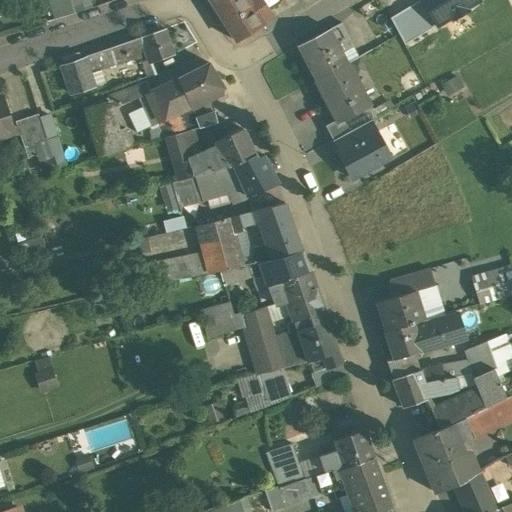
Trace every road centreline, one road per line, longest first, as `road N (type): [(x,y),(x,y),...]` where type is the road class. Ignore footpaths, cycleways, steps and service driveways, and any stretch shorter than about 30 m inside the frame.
road 1 (residential): [(415,511),(311,224),(231,69)]
road 2 (residential): [(0,60),(190,1)]
road 3 (residential): [(231,69),(351,0)]
